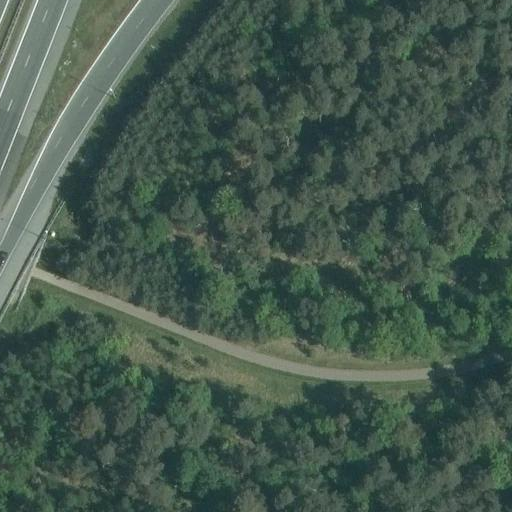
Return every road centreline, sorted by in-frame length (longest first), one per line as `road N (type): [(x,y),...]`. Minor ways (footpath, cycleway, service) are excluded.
road 1 (motorway): [(0,260),(96,84),(156,0)]
road 2 (motorway): [(0,125),(49,0)]
